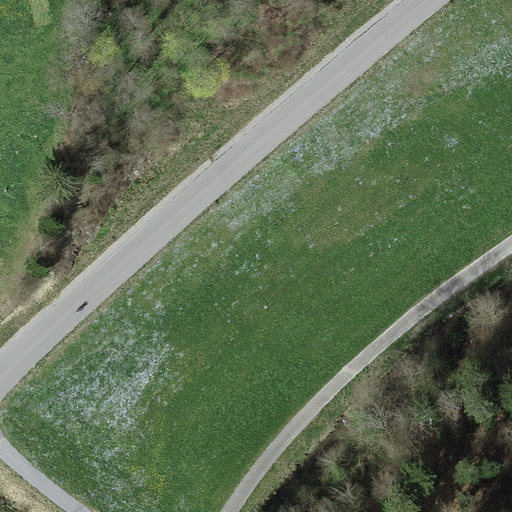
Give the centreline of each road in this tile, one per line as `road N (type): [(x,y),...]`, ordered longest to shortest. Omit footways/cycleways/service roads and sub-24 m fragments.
road 1 (tertiary): [(426,0),(91,289),(0,379)]
road 2 (track): [(228,511),(292,428),(352,368),(511,243)]
